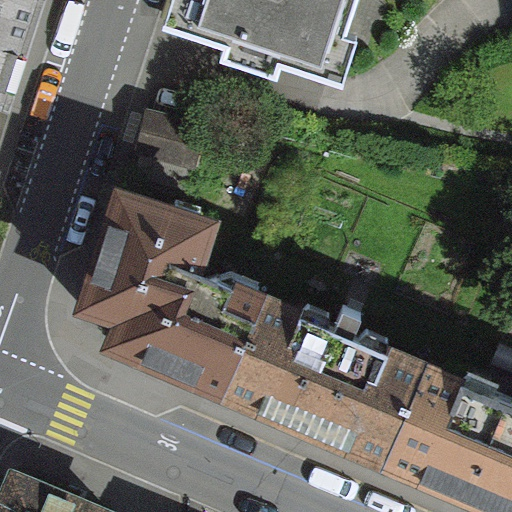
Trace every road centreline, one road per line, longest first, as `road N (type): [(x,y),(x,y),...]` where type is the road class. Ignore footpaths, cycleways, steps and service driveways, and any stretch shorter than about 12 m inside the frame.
road 1 (residential): [(116,0),(0,349)]
road 2 (residential): [(303,511),(0,383)]
